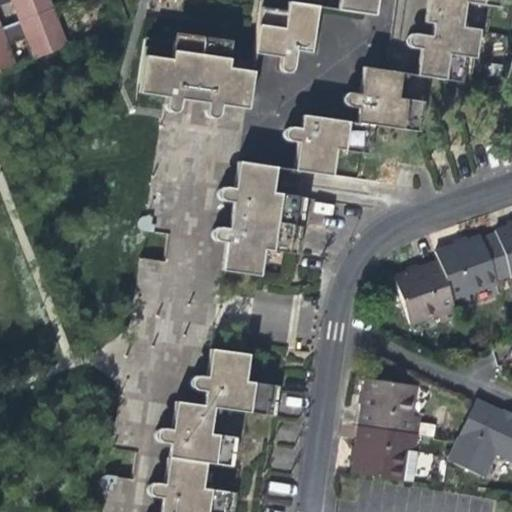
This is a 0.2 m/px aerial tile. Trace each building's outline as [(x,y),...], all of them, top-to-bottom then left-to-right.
[(51,9),(48,0),(0,0),(0,4),(13,0),(21,21),(51,9)] [(316,0),(315,9),(360,16),(362,4),(364,3),(364,0),(316,0)] [(371,18),(374,0),(367,0),(364,3),(362,17),(371,18)] [(428,40),(420,38),(420,41),(419,43),(409,42),(405,42),(402,45),(402,48),(403,50),(406,52),(408,53),(417,54),(413,78),(468,86),(476,33),(485,34),(489,0),(433,0),(434,0),(428,40)] [(286,57),(293,58),(294,53),(299,54),(305,13),(315,14),(315,9),(266,1),(265,8),(260,7),(253,47),(280,51),(279,60),(276,72),(278,74),(281,75),(282,74),(283,73),(286,57)] [(66,47),(51,9),(21,21),(0,28),(0,71),(14,67),(6,46),(27,38),(35,59),(66,47)] [(308,55),(315,14),(305,13),(299,54),(308,55)] [(204,96),(203,105),(202,110),(216,112),(217,107),(218,98),(238,101),(244,64),(250,65),(252,56),(253,47),(145,31),(144,36),(136,87),(164,90),(163,100),(162,105),(176,107),(177,101),(178,93),(204,96)] [(252,56),(279,60),(280,51),(253,47),(252,56)] [(282,74),(281,75),(281,76),(283,76),(286,75),(289,73),(290,70),(293,58),(286,57),(283,73),(282,74)] [(245,102),(250,65),(244,64),(238,101),(245,102)] [(360,70),(359,73),(396,79),(397,75),(360,70)] [(351,125),(359,126),(368,128),(403,133),(408,104),(403,103),(393,101),(396,79),(359,73),(356,98),(347,97),(344,97),(343,99),(345,102),(348,102),(347,110),(354,111),(351,125)] [(407,77),(405,77),(404,80),(396,79),(393,101),(403,103),(407,77)] [(159,99),(163,100),(164,90),(136,87),(136,91),(160,94),(159,99)] [(177,101),(203,105),(204,96),(178,93),(177,101)] [(217,107),(237,110),(238,101),(218,98),(217,107)] [(342,109),(347,110),(348,102),(345,102),(342,99),(340,101),(339,106),(342,109)] [(175,112),(176,107),(162,105),(162,106),(162,110),(164,112),(166,114),(169,115),(171,115),(175,113),(175,112)] [(216,115),(216,112),(202,110),(202,111),(202,114),(203,117),(205,119),(208,120),(211,120),(213,119),(216,115)] [(299,117),(298,122),(344,128),(345,124),(299,117)] [(296,131),(286,129),(285,136),(282,136),(279,137),(279,138),(280,141),(282,143),(294,145),(289,173),(297,174),(326,178),(330,151),(355,155),(358,130),(344,128),(298,122),(296,131)] [(364,156),(368,131),(358,130),(355,155),(364,156)] [(271,170),(242,166),(241,172),(271,176),(271,170)] [(233,171),(230,190),(238,191),(241,172),(233,171)] [(295,186),(297,174),(289,173),(281,171),(280,177),(271,176),(268,195),(293,199),(295,186)] [(285,255),(293,199),(268,195),(271,176),(241,172),(238,191),(230,190),(219,188),(216,190),(214,193),(213,196),(214,199),(215,202),(217,203),(228,205),(236,206),(232,232),(224,231),(215,229),(212,231),(210,236),(210,240),(212,244),(222,245),(230,246),(225,273),(255,278),(259,251),(285,255)] [(228,205),(224,231),(232,232),(236,206),(228,205)] [(511,223),(511,224),(496,229),(492,230),(494,235),(509,277),(511,276),(511,223)] [(440,262),(444,276),(453,305),(466,301),(471,299),(469,293),(468,290),(471,290),(509,277),(494,235),(492,230),(458,242),(436,250),(440,262)] [(217,272),(225,273),(230,246),(222,245),(217,272)] [(453,305),(444,276),(440,262),(418,269),(395,276),(410,324),(426,317),(437,312),(440,320),(456,315),(453,305)] [(209,353),(205,380),(213,381),(217,354),(209,353)] [(222,511),(225,493),(196,490),(200,465),(219,468),(223,439),(216,438),(207,437),(209,424),(211,411),(220,412),(264,419),(268,389),(239,385),(244,358),(217,354),(213,381),(205,380),(196,379),(194,393),(203,394),(210,395),(208,410),(201,409),(182,406),(180,420),(178,433),(170,432),(162,431),(160,445),(175,447),(173,460),(169,487),(161,487),(154,486),(152,500),(167,502),(165,511),(222,511)] [(359,404),(356,427),(354,449),(351,474),(360,475),(391,479),(401,480),(405,449),(412,450),(414,432),(417,417),(410,415),(414,385),(399,384),(374,381),(362,379),(359,404)] [(203,394),(201,409),(208,410),(210,395),(203,394)] [(475,402),(471,410),(485,416),(488,409),(475,402)] [(178,433),(180,420),(182,406),(174,405),(171,419),(170,432),(178,433)] [(458,437),(446,462),(481,478),(486,467),(492,455),(511,464),(511,420),(488,409),(485,416),(471,410),(458,437)] [(211,411),(209,424),(207,437),(216,438),(218,425),(220,412),(211,411)] [(407,451),(405,479),(414,479),(417,451),(407,451)] [(165,460),(161,487),(169,487),(173,460),(165,460)]
